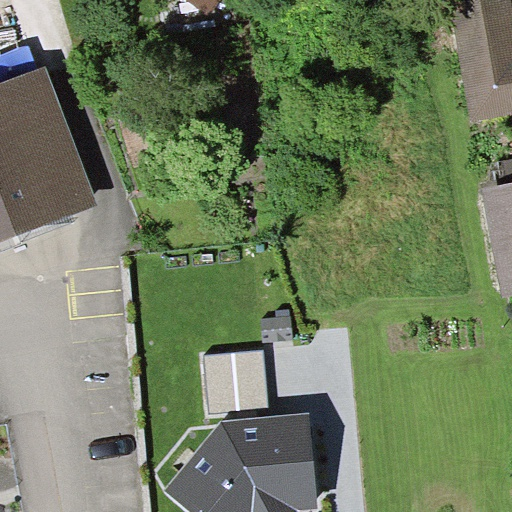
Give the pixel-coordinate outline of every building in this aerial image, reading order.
[(470,120),(511,112),(511,70),(502,63),(461,71),(470,120)] [(70,168),(35,79),(0,92),(0,238),(55,217),(40,180),(70,168)] [(133,166),(165,156),(152,114),(121,125),(133,166)] [(504,286),(511,284),(511,193),(488,198),(504,286)] [(313,503),(306,414),(222,422),(170,487),(200,511),(278,511),(295,503),(313,503)]
